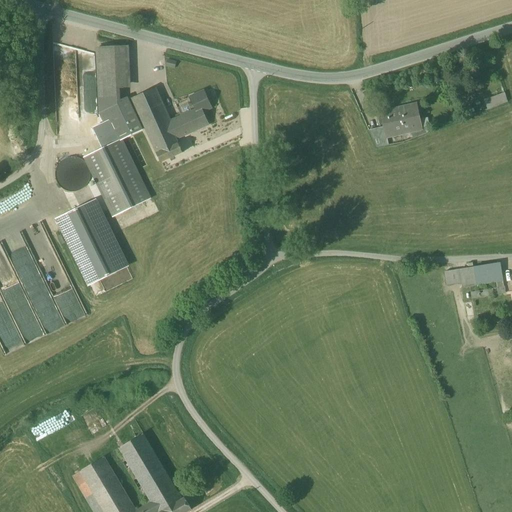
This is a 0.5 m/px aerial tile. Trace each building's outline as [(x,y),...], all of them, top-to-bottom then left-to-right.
[(129,47),(97,49),(97,54),(98,89),(120,88),(131,87),(129,47)] [(176,62),(168,60),(166,66),(175,68),(176,62)] [(104,125),(102,127),(111,145),(121,140),(142,130),(144,130),(128,97),(121,100),(120,88),(98,89),(99,114),(104,125)] [(156,88),(132,98),(137,111),(153,146),(175,136),(177,135),(171,121),(156,88)] [(79,91),(80,115),(94,115),(93,91),(79,91)] [(196,110),(171,121),(177,135),(175,136),(177,139),(208,125),(203,112),(211,108),(204,91),(191,97),(196,110)] [(498,95),(485,100),(486,104),(491,102),(492,104),(501,101),(498,95)] [(416,104),(382,113),(385,127),(386,136),(387,135),(404,132),(404,133),(421,129),(416,104)] [(385,127),(369,131),(377,148),(389,145),(387,135),(386,136),(385,127)] [(142,130),(121,140),(137,172),(158,162),(142,130)] [(175,136),(153,146),(161,163),(183,153),(179,143),(179,144),(177,139),(175,136)] [(111,145),(85,158),(114,217),(150,199),(137,172),(121,140),(111,145)] [(89,181),(90,174),(89,168),(85,162),(79,159),(73,157),(66,159),(61,163),(57,168),(56,175),(57,181),(61,187),(66,191),(73,192),(80,191),(85,187),(89,181)] [(97,199),(56,219),(88,286),(130,265),(97,199)] [(500,262),(446,269),(448,286),(503,280),(500,262)] [(504,284),(471,291),(472,297),(505,290),(504,284)] [(160,511),(183,499),(144,434),(119,448),(150,500),(157,511),(160,511)] [(105,457),(80,471),(104,511),(138,511),(137,510),(105,457)] [(104,511),(80,471),(73,476),(94,511),(104,511)] [(160,511),(187,511),(192,509),(185,498),(183,499),(160,511)] [(148,504),(137,510),(138,511),(157,511),(150,500),(147,502),(148,504)]
